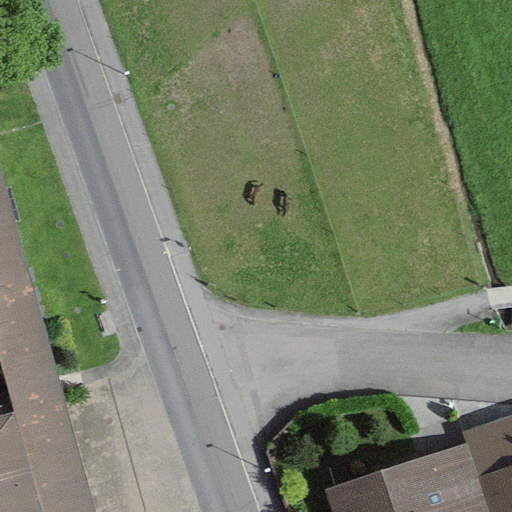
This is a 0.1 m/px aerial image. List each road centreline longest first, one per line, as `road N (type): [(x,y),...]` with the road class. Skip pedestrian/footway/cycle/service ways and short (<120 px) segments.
road 1 (tertiary): [(178,370),(44,0)]
road 2 (unclassified): [(178,370),(396,343),(511,361)]
road 3 (tertiary): [(227,511),(178,370)]
